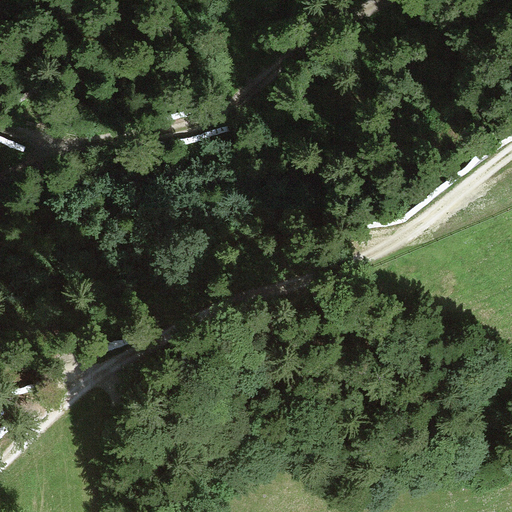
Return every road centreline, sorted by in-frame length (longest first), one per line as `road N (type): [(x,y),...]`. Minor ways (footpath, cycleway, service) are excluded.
road 1 (track): [(0,468),(168,331),(405,235),(511,151)]
road 2 (track): [(376,0),(307,42),(220,117),(72,147),(0,179)]
